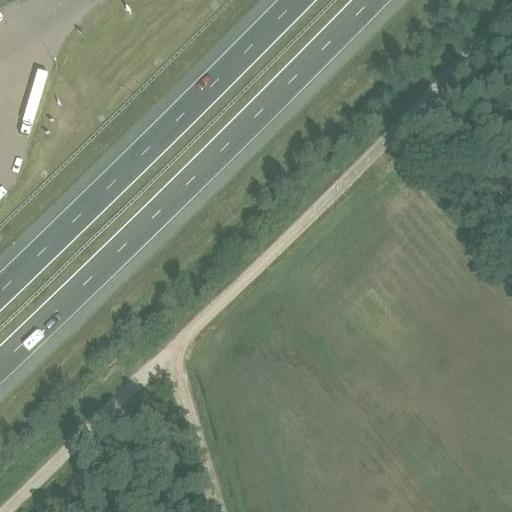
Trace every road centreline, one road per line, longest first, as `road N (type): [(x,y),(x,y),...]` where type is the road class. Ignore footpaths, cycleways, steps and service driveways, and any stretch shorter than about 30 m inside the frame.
road 1 (motorway): [(0,367),(369,0)]
road 2 (unclassified): [(192,335),(511,18)]
road 3 (motorway): [(296,0),(0,292)]
road 4 (track): [(192,335),(181,379),(220,511)]
